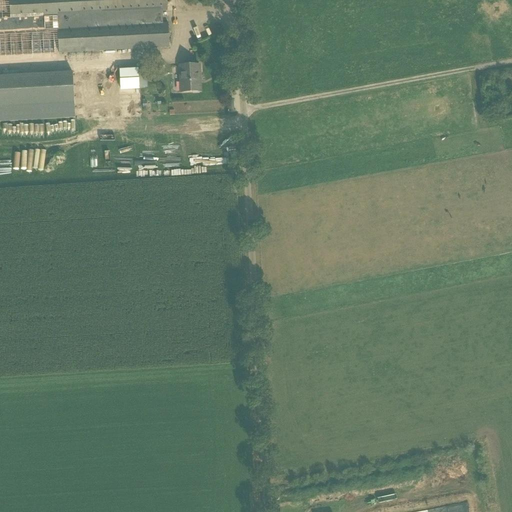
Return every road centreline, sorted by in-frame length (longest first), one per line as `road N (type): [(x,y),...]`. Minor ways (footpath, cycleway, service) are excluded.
road 1 (tertiary): [(267,511),(237,0)]
road 2 (track): [(242,112),(511,66)]
